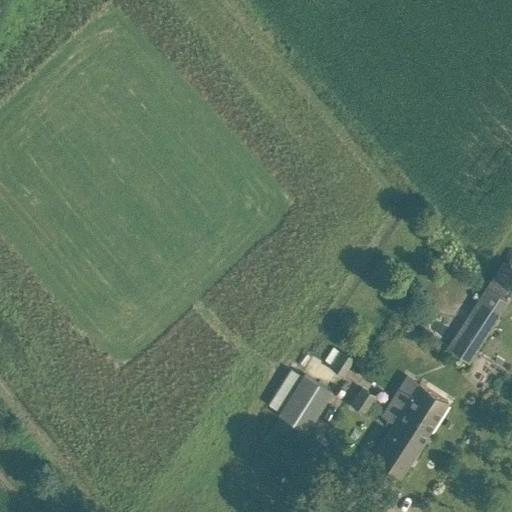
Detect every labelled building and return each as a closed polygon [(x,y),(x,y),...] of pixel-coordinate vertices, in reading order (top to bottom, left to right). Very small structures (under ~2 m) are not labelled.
[(450,345),(469,358),(508,297),(502,293),(511,277),(511,264),(504,259),(450,345)] [(329,365),(343,374),(354,357),(340,348),(329,365)] [(277,411),(306,430),(332,390),(303,371),(277,411)] [(405,373),(380,413),(394,422),(379,447),(407,464),(448,400),(405,373)] [(350,402),(365,411),(375,393),(360,385),(350,402)] [(365,468),(393,486),(407,464),(379,447),(365,468)]
